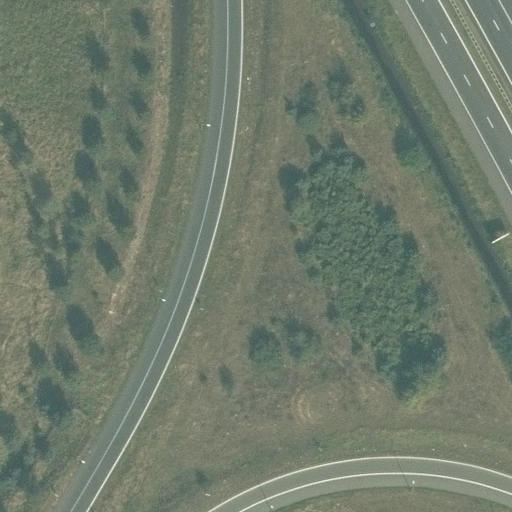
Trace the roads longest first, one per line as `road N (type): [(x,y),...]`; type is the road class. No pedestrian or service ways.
road 1 (motorway): [(233,0),(226,133),(202,247),(159,368),(79,511)]
road 2 (motorway): [(232,511),(275,492),(370,469),(448,473),(511,490)]
road 3 (motorway): [(419,0),(511,159)]
